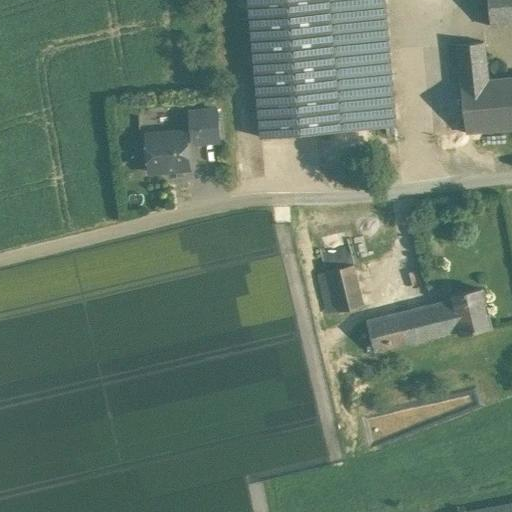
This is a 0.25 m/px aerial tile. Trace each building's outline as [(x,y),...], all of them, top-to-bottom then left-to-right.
[(328,0),(248,0),(255,77),(261,137),(340,130),(328,0)] [(387,0),(360,0),(369,101),(395,98),(387,0)] [(403,0),(404,10),(432,7),(431,0),(403,0)] [(511,0),(488,0),(490,25),(511,23),(511,0)] [(484,41),(456,44),(460,82),(488,79),(484,41)] [(511,76),(488,79),(460,82),(466,132),(511,127),(511,76)] [(395,98),(369,101),(372,141),(398,139),(395,98)] [(178,127),(177,106),(143,107),(144,127),(178,127)] [(216,108),(190,110),(193,143),(219,141),(216,108)] [(185,131),(146,134),(150,171),(189,168),(185,131)] [(178,301),(181,237),(126,235),(125,276),(147,277),(146,299),(178,301)] [(353,264),(328,271),(338,311),(363,305),(353,264)] [(482,288),(450,296),(451,299),(458,330),(459,333),(491,326),(482,288)] [(451,299),(367,321),(374,351),(458,330),(451,299)] [(511,511),(511,501),(459,511),(511,511)]
